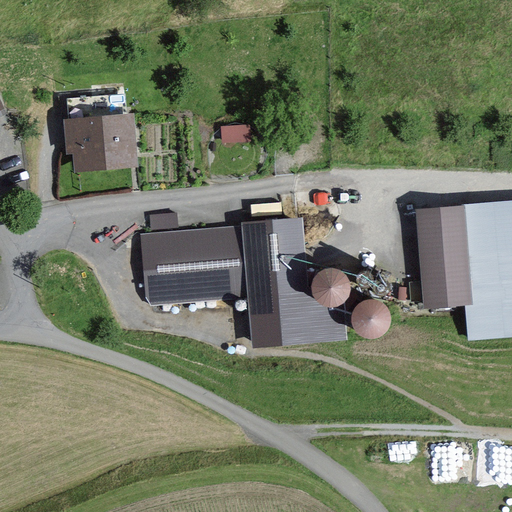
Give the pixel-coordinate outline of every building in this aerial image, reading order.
[(70,95),(72,116),(129,111),(127,89),(70,95)] [(130,161),(126,118),(67,123),(69,147),(78,146),(79,165),(130,161)] [(223,123),(224,140),(252,139),(252,122),(223,123)] [(282,200),(252,202),(252,217),(282,216),(282,200)] [(466,301),(469,339),(511,335),(511,210),(460,208),(416,212),(424,305),(466,301)] [(184,213),(149,217),(150,230),(185,227),(184,213)] [(243,226),(243,229),(144,238),(150,304),(250,296),(254,344),(341,336),(338,303),(335,304),(333,305),(330,305),(327,305),(324,304),(321,303),(319,302),(316,300),(314,297),(313,295),(312,292),(302,293),(296,222),(243,226)] [(321,303),(324,304),(327,305),(330,305),(333,305),(335,304),(338,303),(344,296),(347,288),(345,279),(340,272),(331,269),(323,270),(315,275),(311,283),(312,292),(313,295),(314,297),(316,300),(319,302),(321,303)] [(370,272),(363,270),(357,273),(355,279),(358,285),(364,287),(370,285),(372,279),(370,272)] [(371,286),(374,293),(380,296),(386,293),(389,287),(387,281),(381,278),(374,280),(371,286)] [(355,328),(362,334),(371,336),(380,333),(387,326),(389,317),(386,308),(379,302),(369,300),(360,303),(354,310),(352,319),(355,328)]
